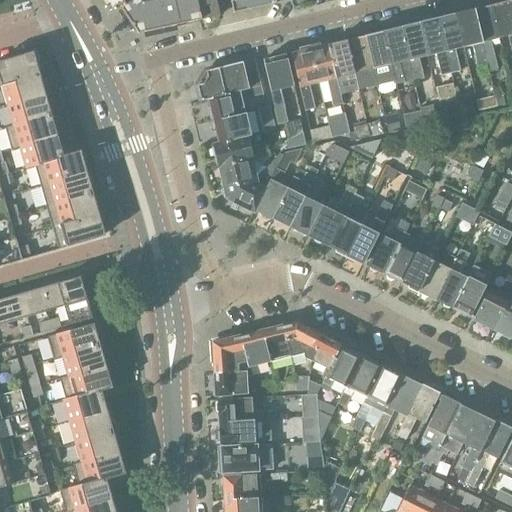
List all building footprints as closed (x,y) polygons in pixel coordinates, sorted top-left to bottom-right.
[(142,33),(157,30),(150,0),(131,0),(123,5),(120,7),(135,30),(142,33)] [(150,0),(157,30),(177,25),(172,0),(150,0)] [(172,0),(177,25),(198,20),(193,0),(172,0)] [(193,0),(198,20),(199,20),(218,16),(214,0),(193,0)] [(229,0),(232,13),(289,0),(229,0)] [(495,0),(490,1),(499,39),(508,37),(511,54),(511,14),(509,1),(502,2),(499,0),(495,0)] [(499,39),(490,1),(482,3),(480,8),(473,10),(486,63),(488,71),(498,69),(491,41),(499,39)] [(486,63),(473,10),(466,11),(462,8),(453,10),(463,47),(472,45),(475,57),(477,65),(486,63)] [(463,47),(453,10),(446,12),(444,17),(436,19),(451,73),(460,71),(455,49),(463,47)] [(451,73),(436,19),(430,20),(426,17),(417,19),(426,56),(435,54),(441,76),(451,73)] [(426,56),(417,19),(410,21),(408,26),(400,28),(413,81),(423,78),(418,58),(426,56)] [(413,81),(400,28),(393,29),(389,26),(380,29),(390,65),(399,63),(404,83),(413,81)] [(390,65),(380,29),(373,30),(371,35),(363,37),(374,82),(385,79),(382,67),(390,65)] [(374,82),(363,37),(357,38),(353,35),(344,37),(353,74),(363,72),(365,84),(374,82)] [(335,43),(327,45),(339,90),(348,88),(345,76),(353,74),(344,37),(334,40),(335,43)] [(319,43),(308,46),(318,83),(326,81),(333,106),(342,104),(339,90),(327,45),(320,47),(319,43)] [(318,83),(308,46),(298,48),(299,52),(290,54),(305,111),(314,109),(308,85),(318,83)] [(0,85),(1,86),(1,85),(39,74),(38,71),(32,52),(26,54),(26,53),(0,60),(0,85)] [(272,57),(262,60),(278,124),(285,123),(287,122),(279,89),(293,86),(286,55),(285,54),(283,55),(280,52),(273,54),(272,57)] [(255,62),(254,60),(242,63),(242,62),(221,67),(218,68),(205,71),(197,86),(201,102),(208,100),(261,87),(255,62)] [(45,94),(39,74),(1,85),(1,86),(7,106),(45,94)] [(261,87),(208,100),(210,110),(208,110),(210,120),(212,119),(213,122),(245,114),(241,99),(262,94),(261,87)] [(460,114),(473,111),(468,93),(456,96),(460,114)] [(51,115),(45,94),(7,106),(12,125),(13,126),(51,115)] [(497,106),(505,104),(502,94),(493,97),(495,106),(497,105),(497,106)] [(456,96),(443,99),(448,117),(460,114),(456,96)] [(495,106),(493,97),(493,96),(475,100),(477,110),(495,106)] [(420,108),(421,110),(424,123),(436,120),(433,105),(420,108)] [(269,107),(266,108),(257,110),(263,132),(275,129),(269,107)] [(424,123),(421,110),(402,115),(405,127),(424,123)] [(245,114),(213,122),(214,124),(211,124),(213,134),(216,133),(219,143),(245,137),(250,136),(245,114)] [(11,150),(19,148),(19,147),(57,136),(51,115),(13,126),(12,125),(4,127),(11,150)] [(384,120),(387,133),(400,129),(397,116),(384,120)] [(285,123),(289,140),(303,132),(300,119),(287,122),(285,123)] [(379,121),(367,124),(370,136),(370,137),(382,134),(379,121)] [(331,138),(350,133),(347,122),(328,126),(331,138)] [(370,136),(367,124),(366,124),(352,127),(353,133),(350,133),(348,134),(350,142),(370,136)] [(331,138),(328,126),(309,131),(312,142),(331,138)] [(286,142),(289,148),(306,144),(303,132),(289,140),(286,142)] [(25,169),(34,166),(34,165),(63,157),(63,155),(57,136),(19,147),(19,148),(25,169)] [(245,137),(219,143),(213,145),(213,146),(212,149),(214,156),(216,158),(219,168),(250,160),(261,154),(259,146),(248,149),(245,137)] [(381,138),(348,146),(372,158),(381,138)] [(334,145),(329,146),(324,155),(342,164),(348,152),(334,145)] [(264,191),(254,210),(260,213),(259,215),(269,220),(271,218),(272,218),(286,188),(278,184),(289,162),(292,164),(300,149),(284,152),(282,156),(280,158),(269,180),(268,182),(264,191)] [(85,169),(80,151),(73,153),(73,152),(63,155),(63,157),(34,165),(34,166),(40,186),(87,172),(86,169),(85,169)] [(279,154),(260,175),(269,180),(280,158),(282,156),(279,154)] [(250,160),(219,168),(217,171),(219,177),(221,179),(223,186),(255,179),(250,160)] [(292,177),(286,188),(272,218),(274,219),(275,223),(279,225),(283,224),(289,227),(314,177),(319,166),(312,163),(306,173),(305,173),(301,181),(292,177)] [(372,171),(385,176),(388,168),(376,163),(372,171)] [(472,166),(466,177),(475,181),(481,170),(472,166)] [(388,168),(385,176),(384,178),(391,182),(396,172),(388,168)] [(93,193),(87,172),(40,186),(46,207),(93,193)] [(306,236),(321,206),(323,202),(314,198),(322,182),(314,177),(289,227),(295,230),(296,233),(300,236),(304,235),(306,236)] [(255,179),(223,186),(223,187),(222,191),(223,197),(253,212),(254,210),(264,191),(257,188),(255,179)] [(408,181),(403,191),(421,199),(426,190),(408,181)] [(511,185),(506,183),(497,201),(507,206),(511,195),(511,185)] [(333,212),(325,208),(321,206),(306,236),(310,237),(312,238),(313,242),(318,244),(322,243),(328,246),(353,193),(354,194),(356,190),(346,185),(333,212)] [(99,214),(93,193),(46,207),(52,227),(99,214)] [(363,198),(354,194),(353,193),(328,246),(334,249),(335,253),(339,255),(343,253),(345,254),(365,214),(357,210),(363,198)] [(438,207),(440,203),(442,199),(443,198),(435,194),(430,203),(438,207)] [(440,203),(438,207),(446,212),(450,204),(442,199),(440,203)] [(374,218),(365,214),(345,254),(347,255),(348,259),(353,261),(356,260),(362,263),(391,205),(382,201),(374,218)] [(18,214),(15,204),(6,207),(9,217),(18,214)] [(9,217),(11,227),(21,224),(18,214),(9,217)] [(98,237),(104,235),(99,216),(99,214),(52,227),(58,249),(98,237)] [(387,239),(381,236),(366,266),(368,266),(369,270),(374,272),(378,271),(385,274),(404,234),(409,224),(400,220),(395,229),(393,228),(387,239)] [(490,237),(496,225),(488,220),(482,233),(490,237)] [(511,232),(496,225),(490,237),(505,244),(511,232)] [(400,282),(420,242),(426,231),(422,229),(417,240),(404,234),(385,274),(386,279),(390,281),(394,279),(400,282)] [(418,291),(432,261),(424,257),(429,246),(420,242),(400,282),(406,286),(407,289),(412,292),(416,290),(418,291)] [(17,247),(20,258),(30,255),(27,245),(17,247)] [(432,261),(418,291),(420,292),(421,296),(425,298),(429,297),(435,299),(460,249),(451,245),(441,265),(432,261)] [(454,309),(469,280),(458,274),(469,254),(460,249),(435,299),(442,303),(443,306),(447,308),(451,307),(454,309)] [(469,316),(484,287),(477,284),(483,273),(474,269),(469,280),(454,309),(458,311),(459,315),(464,317),(467,316),(469,316)] [(502,285),(511,290),(511,277),(507,275),(502,285)] [(63,306),(69,325),(92,318),(81,282),(79,277),(60,282),(57,282),(64,306),(63,306)] [(27,317),(63,306),(64,306),(57,282),(20,293),(27,317)] [(492,329),(506,302),(486,292),(473,319),(475,320),(476,322),(481,325),(484,324),(492,329)] [(0,299),(0,324),(27,317),(20,293),(0,299)] [(511,338),(511,304),(506,302),(492,329),(501,333),(502,336),(507,339),(511,338)] [(57,318),(48,320),(50,330),(60,327),(57,318)] [(41,333),(50,330),(48,320),(38,323),(41,333)] [(284,324),(291,357),(305,354),(307,359),(311,362),(317,349),(311,346),(307,327),(295,322),(284,324)] [(53,359),(61,357),(61,356),(100,345),(93,323),(47,336),(53,359)] [(262,330),(269,363),(291,357),(284,324),(262,330)] [(19,328),(22,338),(32,335),(30,325),(19,328)] [(317,349),(311,362),(329,370),(340,348),(339,347),(340,344),(307,327),(311,346),(317,349)] [(241,335),(249,368),(269,363),(262,330),(241,335)] [(213,373),(246,372),(249,368),(241,335),(211,342),(213,373)] [(61,356),(61,357),(67,376),(67,377),(106,366),(100,345),(61,356)] [(329,370),(323,383),(317,395),(318,411),(324,412),(324,400),(333,381),(345,387),(359,358),(357,357),(357,353),(351,350),(348,352),(340,348),(329,370)] [(24,367),(33,364),(31,354),(21,357),(24,367)] [(10,371),(19,368),(17,358),(7,361),(10,371)] [(365,397),(380,368),(378,367),(377,363),(372,361),(368,362),(359,358),(345,387),(337,403),(344,407),(352,390),(365,397)] [(33,364),(24,367),(27,377),(36,374),(33,364)] [(67,377),(67,376),(59,378),(65,399),(65,400),(101,390),(101,391),(105,390),(105,389),(111,387),(106,368),(106,366),(67,377)] [(19,368),(10,371),(13,381),(22,378),(19,368)] [(380,368),(365,397),(362,402),(370,406),(372,400),(385,406),(400,378),(398,377),(397,373),(391,370),(388,372),(380,368)] [(215,396),(218,396),(247,394),(246,372),(213,373),(215,396)] [(307,391),(309,378),(296,377),(296,381),(296,391),(307,391)] [(317,395),(323,383),(309,378),(307,391),(307,395),(317,395)] [(406,417),(421,388),(418,387),(417,383),(412,380),(408,382),(400,378),(385,406),(370,437),(377,441),(392,410),(406,417)] [(276,392),(273,380),(265,382),(276,392)] [(296,391),(296,381),(279,382),(280,392),(296,391)] [(39,385),(30,387),(33,398),(42,395),(39,385)] [(421,388),(406,417),(397,436),(405,440),(415,420),(423,424),(438,393),(422,385),(421,388)] [(107,411),(101,391),(101,390),(65,400),(65,399),(62,399),(69,422),(107,411)] [(307,395),(301,395),(302,417),(317,416),(317,411),(318,411),(317,395),(307,395)] [(443,398),(441,397),(421,438),(430,442),(420,462),(429,466),(430,463),(459,406),(452,402),(451,399),(446,396),(443,398)] [(219,422),(252,420),(268,419),(267,411),(252,412),(251,398),(218,400),(218,402),(215,403),(216,412),(219,412),(219,422)] [(464,409),(459,406),(430,463),(439,468),(453,440),(461,444),(477,412),(466,406),(464,409)] [(107,411),(69,422),(75,443),(113,432),(107,411)] [(318,411),(317,411),(317,416),(318,442),(330,417),(318,411)] [(463,483),(492,423),(486,420),(488,417),(477,412),(461,444),(470,448),(455,479),(463,483)] [(350,427),(359,432),(365,420),(356,415),(350,427)] [(302,417),(301,417),(302,443),(318,442),(317,416),(302,417)] [(29,422),(32,432),(42,429),(39,419),(29,422)] [(221,444),(253,442),(261,441),(261,428),(253,428),(252,420),(219,422),(220,431),(217,432),(217,441),(221,441),(221,444)] [(494,420),(492,423),(463,483),(472,487),(488,455),(496,459),(511,429),(494,420)] [(42,429),(32,432),(35,442),(44,439),(42,429)] [(75,443),(80,462),(81,464),(119,452),(113,432),(75,443)] [(511,437),(495,472),(511,480),(511,437)] [(391,447),(399,451),(402,445),(394,441),(391,447)] [(255,445),(220,448),(221,450),(218,452),(218,459),(221,461),(222,472),(257,470),(255,445)] [(81,464),(80,462),(72,464),(78,485),(79,486),(106,479),(118,476),(118,475),(124,473),(119,454),(120,454),(119,452),(81,464)] [(323,470),(321,458),(307,458),(307,471),(323,470)] [(327,488),(330,489),(340,468),(324,460),(327,488)] [(51,461),(41,464),(44,473),(54,471),(51,461)] [(0,487),(12,484),(6,462),(0,463),(0,487)] [(54,471),(44,473),(47,483),(56,480),(54,471)] [(286,473),(271,474),(269,474),(270,483),(286,482),(286,473)] [(223,498),(224,500),(259,498),(257,475),(222,477),(223,487),(220,489),(221,496),(223,498)] [(436,479),(429,475),(423,486),(430,489),(436,479)] [(65,511),(69,511),(74,511),(73,510),(112,499),(106,479),(79,486),(78,485),(59,490),(65,511)] [(436,479),(430,489),(438,493),(443,482),(436,479)] [(328,495),(330,511),(338,511),(349,490),(334,483),(328,495)] [(499,487),(490,483),(484,494),(504,504),(508,495),(498,490),(499,487)] [(419,511),(427,496),(408,487),(395,511),(419,511)] [(384,493),(384,508),(396,508),(396,493),(384,493)] [(472,497),(465,493),(460,504),(467,507),(472,497)] [(289,496),(271,497),(272,506),(289,505),(289,496)] [(441,511),(445,505),(427,496),(419,511),(441,511)] [(347,511),(354,500),(348,497),(340,511),(347,511)] [(472,497),(467,507),(474,511),(479,500),(472,497)] [(259,511),(259,498),(224,500),(224,510),(221,511),(259,511)] [(73,510),(74,511),(73,511),(115,511),(112,499),(73,510)]
